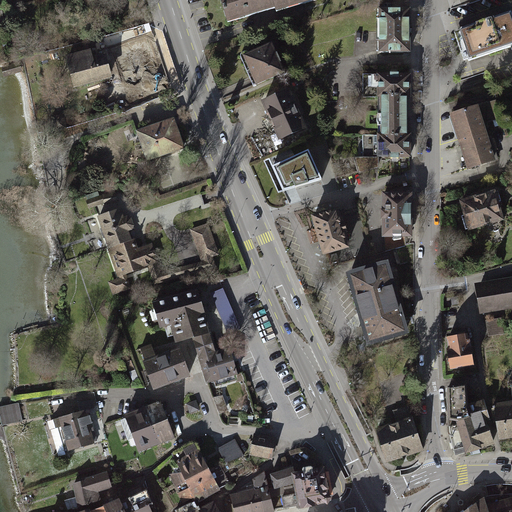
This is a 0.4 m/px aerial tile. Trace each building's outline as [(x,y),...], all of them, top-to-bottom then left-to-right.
[(222,0),(229,23),(277,8),(278,11),(314,0),(222,0)] [(414,8),(382,8),(382,52),(414,52),(414,8)] [(482,23),(492,54),(511,47),(511,15),(511,13),(491,19),(482,23)] [(469,62),(492,54),(482,23),(458,30),(467,57),(469,62)] [(273,44),(243,55),(255,86),(285,75),(273,44)] [(91,49),(66,55),(74,87),(98,81),(102,98),(113,96),(116,104),(127,102),(119,74),(112,76),(106,53),(94,56),(91,49)] [(2,68),(4,78),(22,73),(19,63),(2,68)] [(414,73),(380,73),(380,156),(413,156),(414,73)] [(290,89),(262,101),(280,141),(308,128),(290,89)] [(478,105),(449,114),(466,171),(495,162),(478,105)] [(51,116),(53,129),(67,127),(65,114),(51,116)] [(175,117),(137,130),(148,161),(186,148),(175,117)] [(312,151),(274,165),(283,189),(321,176),(312,151)] [(378,168),(378,159),(354,158),(359,173),(372,169),(378,168)] [(496,190),(457,202),(467,232),(506,220),(496,190)] [(412,193),(384,192),(383,239),(412,239),(412,193)] [(106,199),(87,205),(92,218),(97,217),(117,277),(108,280),(113,294),(132,287),(127,273),(148,266),(154,284),(216,268),(213,257),(219,255),(208,224),(190,230),(201,262),(160,272),(157,263),(160,262),(153,244),(139,249),(135,239),(132,240),(129,230),(133,229),(134,225),(132,218),(128,216),(125,217),(123,211),(119,213),(118,209),(110,212),(106,199)] [(339,208),(311,216),(323,257),(350,250),(339,208)] [(390,262),(347,274),(368,347),(410,335),(403,308),(398,310),(391,286),(396,285),(390,262)] [(511,278),(475,285),(479,315),(511,310),(511,278)] [(200,287),(154,299),(162,325),(172,322),(177,341),(194,336),(207,382),(239,373),(231,346),(217,350),(200,287)] [(223,288),(211,293),(228,334),(240,329),(223,288)] [(502,318),(487,321),(490,338),(506,334),(502,318)] [(466,336),(448,339),(452,371),(475,368),(471,340),(467,341),(466,336)] [(152,343),(141,347),(145,359),(143,360),(154,389),(192,375),(181,345),(156,354),(152,343)] [(466,387),(450,387),(450,423),(458,423),(467,454),(497,446),(497,441),(511,439),(511,388),(511,389),(511,402),(488,408),(485,402),(468,409),(466,387)] [(225,397),(217,399),(220,412),(228,411),(225,397)] [(197,400),(187,404),(191,412),(200,408),(197,400)] [(161,401),(124,414),(139,453),(176,438),(161,401)] [(19,402),(0,406),(0,414),(3,425),(23,421),(19,402)] [(396,424),(375,431),(385,463),(424,450),(408,406),(392,411),(396,424)] [(85,409),(53,419),(55,428),(61,426),(68,451),(95,443),(85,409)] [(276,439),(255,435),(251,454),(273,458),(276,439)] [(241,456),(232,441),(215,450),(224,463),(241,456)] [(194,446),(171,457),(196,503),(219,492),(218,490),(227,485),(218,468),(210,471),(198,452),(197,453),(194,446)] [(256,487),(231,494),(235,511),(276,511),(275,510),(301,505),(302,508),(330,502),(333,496),(327,467),(323,463),(306,466),(307,469),(297,471),(296,466),(271,474),(273,485),(270,486),(265,472),(254,479),(256,487)] [(110,489),(105,473),(70,485),(78,511),(99,504),(96,494),(110,489)] [(153,511),(151,506),(154,504),(148,491),(122,502),(120,499),(104,506),(104,509),(93,511),(90,511),(90,510),(84,511),(153,511)] [(486,495),(464,511),(511,511),(511,496),(488,504),(486,495)] [(175,511),(218,511),(213,501),(198,510),(194,502),(175,511)]
